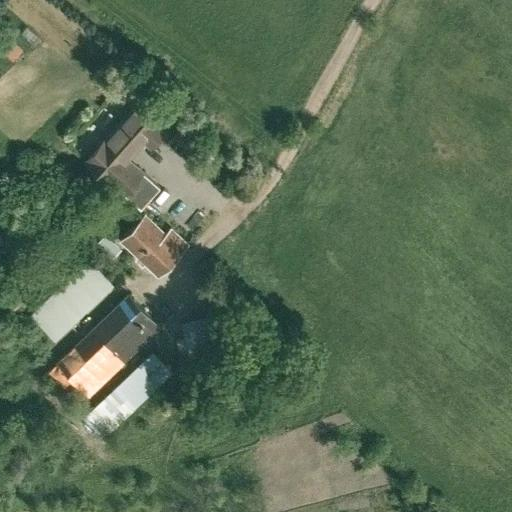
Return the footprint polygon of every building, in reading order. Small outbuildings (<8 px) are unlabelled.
[(87,161),(141,209),(160,188),(127,159),(143,141),(150,147),(165,131),(136,105),(87,161)] [(202,145),(182,126),(172,137),(192,156),(202,145)] [(146,212),(134,223),(119,239),(158,276),(189,243),(171,226),(166,231),(146,212)] [(53,263),(76,232),(64,222),(40,253),(53,263)] [(6,304),(18,313),(35,292),(23,282),(6,304)] [(56,360),(57,361),(49,368),(63,384),(72,377),(89,395),(161,325),(128,291),(56,360)] [(219,320),(225,344),(242,340),(237,316),(219,320)] [(202,324),(185,328),(187,335),(177,337),(181,354),(208,348),(202,324)]
